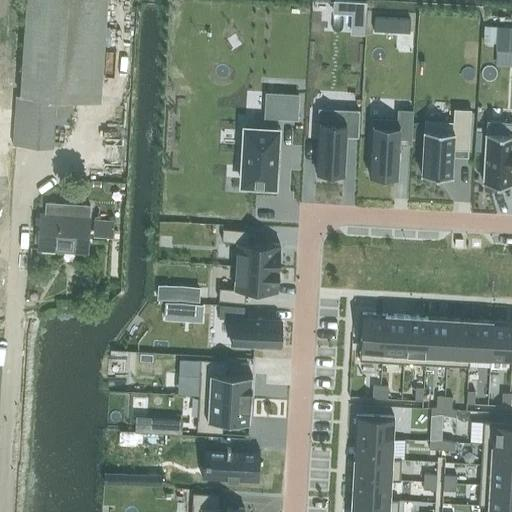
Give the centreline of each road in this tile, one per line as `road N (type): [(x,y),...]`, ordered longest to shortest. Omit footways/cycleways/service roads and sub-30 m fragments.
road 1 (residential): [(511,227),(313,218),(296,511)]
road 2 (unclassified): [(3,511),(18,290)]
